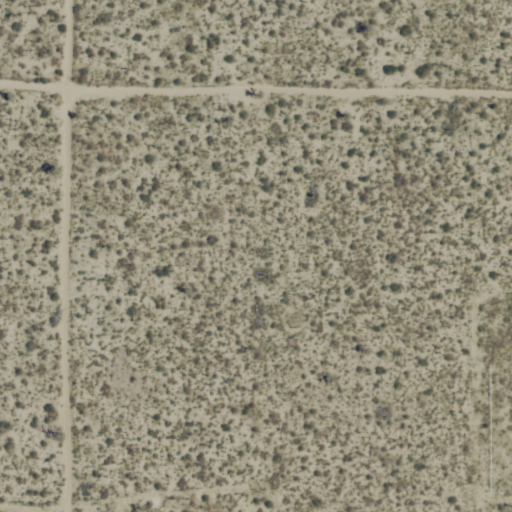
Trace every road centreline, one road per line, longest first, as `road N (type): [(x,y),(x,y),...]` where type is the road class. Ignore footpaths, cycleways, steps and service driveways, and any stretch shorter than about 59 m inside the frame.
road 1 (residential): [(64,92),(511,108)]
road 2 (residential): [(62,511),(64,92)]
